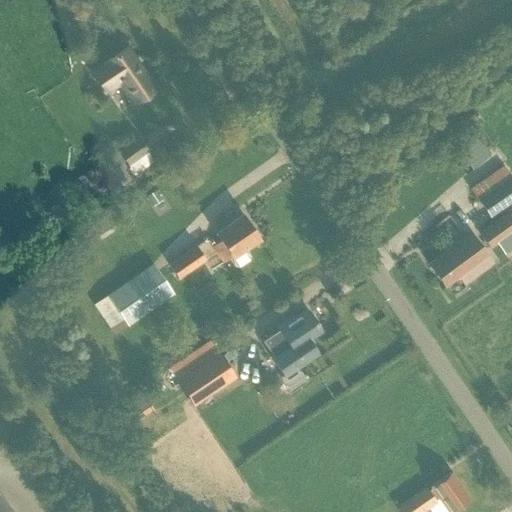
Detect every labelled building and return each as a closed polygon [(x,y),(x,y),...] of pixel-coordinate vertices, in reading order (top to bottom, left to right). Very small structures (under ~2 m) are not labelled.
[(133,101),(152,88),(124,47),(105,60),(106,62),(92,72),(105,90),(119,80),(133,101)] [(93,207),(107,198),(130,182),(122,170),(126,167),(132,177),(152,164),(146,154),(135,139),(119,150),(119,151),(115,154),(115,153),(88,171),(75,180),(93,207)] [(511,202),(511,180),(509,177),(502,167),(469,190),(489,219),(511,202)] [(154,189),(145,195),(152,205),(161,199),(154,189)] [(95,236),(118,220),(110,208),(87,223),(95,236)] [(248,257),(242,248),(257,238),(240,213),(213,231),(218,239),(210,244),(221,260),(225,257),(234,269),(237,269),(247,262),(248,257)] [(504,253),(511,246),(511,216),(510,218),(506,213),(479,233),(489,247),(496,243),(504,253)] [(446,250),(427,263),(443,286),(458,275),(464,282),(486,266),(492,262),(471,232),(464,237),(446,250)] [(176,277),(204,257),(195,244),(167,263),(176,277)] [(124,323),(171,291),(150,261),(104,293),(124,323)] [(292,316),(276,327),(280,332),(275,335),(273,333),(262,341),(272,356),(271,357),(281,371),(299,359),(301,363),(317,352),(307,338),(320,330),(305,309),(293,317),(292,316)] [(233,380),(216,354),(208,342),(167,369),(176,381),(175,382),(192,408),(233,380)] [(449,511),(469,498),(450,470),(430,484),(431,486),(427,488),(425,485),(396,505),(400,511),(418,511),(435,500),(434,498),(438,495),(449,511)] [(0,511),(12,511),(0,495),(0,511)]
